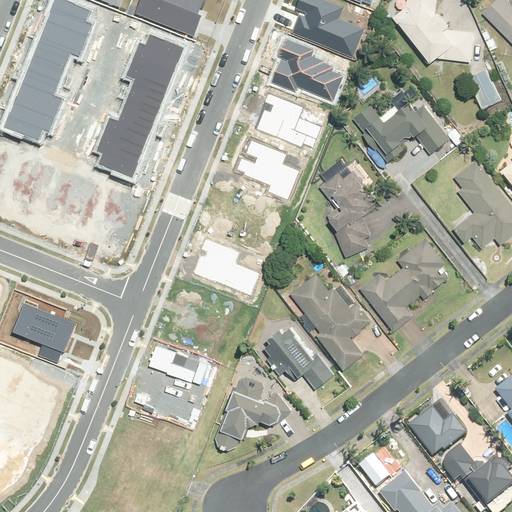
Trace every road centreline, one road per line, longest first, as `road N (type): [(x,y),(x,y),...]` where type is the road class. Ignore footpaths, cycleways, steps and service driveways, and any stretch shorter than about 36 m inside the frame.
road 1 (residential): [(225,507),(338,434),(511,298)]
road 2 (residential): [(137,303),(254,0)]
road 3 (residential): [(39,511),(75,450),(137,303)]
road 4 (residential): [(0,253),(137,303)]
